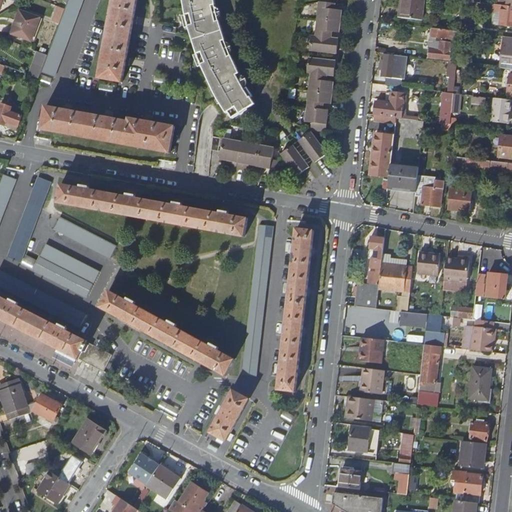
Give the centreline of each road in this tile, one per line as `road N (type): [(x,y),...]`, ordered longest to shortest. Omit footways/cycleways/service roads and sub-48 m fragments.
road 1 (residential): [(0,148),(344,212)]
road 2 (residential): [(344,212),(308,511)]
road 3 (residential): [(369,0),(344,212)]
road 4 (tertiary): [(137,422),(301,511)]
road 5 (residential): [(344,212),(511,241)]
road 6 (tertiary): [(0,348),(137,422)]
